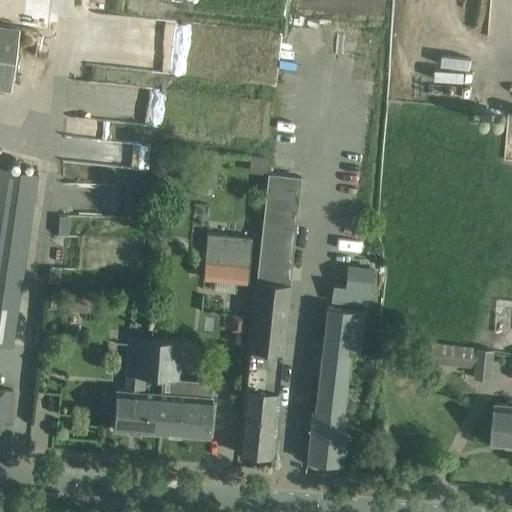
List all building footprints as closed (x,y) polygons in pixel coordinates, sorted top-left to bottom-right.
[(0,88),(10,90),(19,28),(0,24),(0,88)] [(0,163),(0,339),(19,343),(34,230),(21,228),(29,168),(0,163)] [(271,456),(273,436),(282,352),(299,189),(300,176),(267,172),(265,185),(256,283),(249,348),(246,368),(237,452),(271,456)] [(223,281),(222,293),(247,296),(252,236),(208,231),(203,280),(223,281)] [(163,248),(168,246),(165,238),(149,244),(156,261),(167,257),(163,248)] [(359,290),(357,305),(368,306),(370,291),(359,290)] [(48,291),(46,307),(102,314),(104,298),(48,291)] [(362,310),(324,305),(322,319),(321,319),(317,322),(316,331),(319,334),(321,334),(316,378),(313,417),(311,417),(307,461),(340,464),(342,444),(346,416),(349,417),(355,412),(356,405),(352,400),(344,400),(346,382),(349,352),(359,353),(362,310)] [(233,314),(231,329),(243,330),(245,315),(233,314)] [(128,336),(125,374),(144,376),(154,376),(161,377),(178,378),(180,340),(157,338),(128,336)] [(393,339),(393,338),(380,336),(377,336),(375,356),(391,357),(393,339)] [(492,379),(495,350),(429,342),(427,361),(477,367),(475,377),(492,379)] [(114,413),(112,429),(159,433),(208,436),(210,416),(212,396),(210,396),(212,381),(184,379),(178,378),(161,377),(160,392),(143,391),(144,376),(125,374),(124,390),(115,389),(114,409),(114,413)] [(12,421),(10,421),(12,389),(3,389),(3,388),(0,387),(0,422),(12,424),(12,421)] [(492,443),(511,444),(511,404),(495,403),(492,443)]
